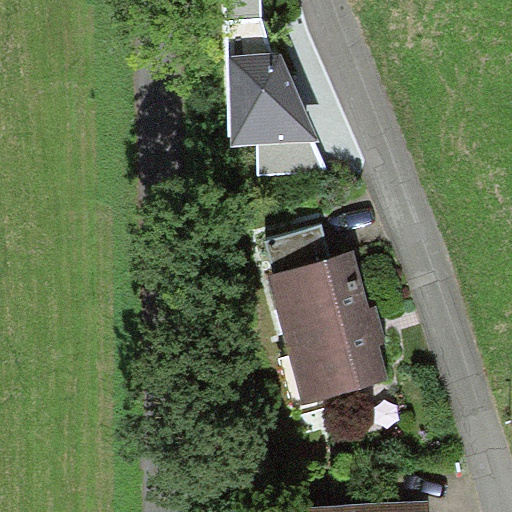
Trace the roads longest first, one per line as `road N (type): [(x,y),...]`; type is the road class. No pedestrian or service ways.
road 1 (residential): [(507,511),(442,301),(328,0)]
road 2 (residential): [(154,0),(168,220),(167,511)]
